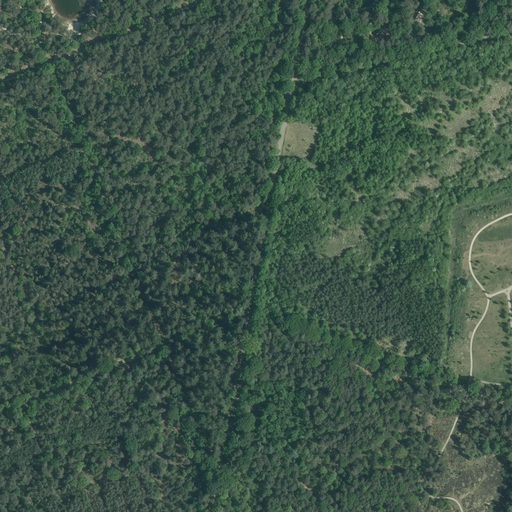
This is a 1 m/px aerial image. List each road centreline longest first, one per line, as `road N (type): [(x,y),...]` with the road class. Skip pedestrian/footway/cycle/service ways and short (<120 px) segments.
road 1 (unclassified): [(249,310),(308,0)]
road 2 (track): [(291,86),(511,33)]
road 3 (track): [(211,511),(249,310)]
